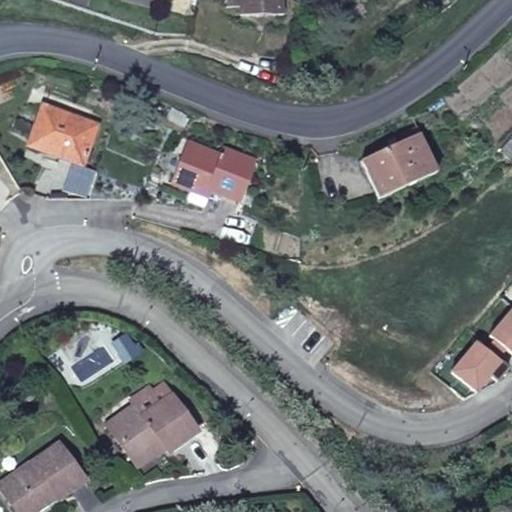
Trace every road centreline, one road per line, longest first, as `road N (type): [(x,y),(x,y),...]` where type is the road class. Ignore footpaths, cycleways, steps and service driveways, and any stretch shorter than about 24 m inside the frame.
road 1 (residential): [(26,296),(29,248),(57,232),(122,237),(183,265),(329,396),(392,432),(435,435),(476,425),(511,395)]
road 2 (secondary): [(0,40),(60,41),(264,116),(343,117),(389,102),(444,67),(508,0)]
road 3 (residential): [(26,296),(92,288),(151,316),(292,462)]
road 4 (residential): [(292,462),(257,481),(134,500),(120,511)]
